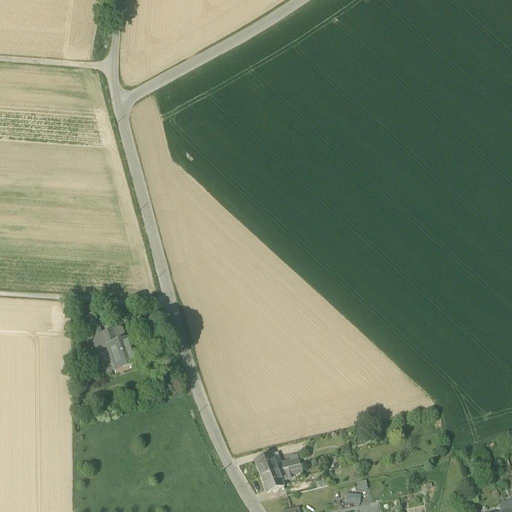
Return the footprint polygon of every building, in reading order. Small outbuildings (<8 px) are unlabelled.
[(101,334),(102,334),(94,313),(83,317),(90,338),(101,334)] [(124,326),(114,330),(118,344),(129,340),(124,326)] [(106,348),(118,344),(114,330),(102,334),(101,334),(106,348)] [(106,348),(101,334),(90,338),(95,352),(106,348)] [(106,348),(115,375),(138,367),(129,340),(118,344),(106,348)] [(281,464),(282,464),(277,454),(271,456),(276,467),(281,466),(281,464)] [(260,478),(277,472),(276,467),(271,456),(271,455),(254,462),(255,465),(260,478)] [(291,462),(292,468),(299,466),(296,456),(290,458),(291,462)] [(281,466),(276,467),(277,472),(287,469),(292,468),(291,462),(282,464),(281,464),(281,466)] [(289,476),(302,472),(301,466),(299,466),(292,468),(287,469),(289,476)] [(287,469),(277,472),(282,484),(290,480),(289,476),(287,469)] [(284,488),(282,484),(277,472),(260,478),(267,494),(284,488)] [(318,483),(319,489),(328,487),(326,481),(318,483)] [(366,482),(356,484),(358,492),(367,490),(366,482)] [(360,496),(346,495),(345,504),(360,505),(360,496)] [(478,503),(476,497),(469,499),(471,505),(478,503)] [(511,511),(511,500),(511,501),(511,503),(501,506),(502,511),(511,511)]
